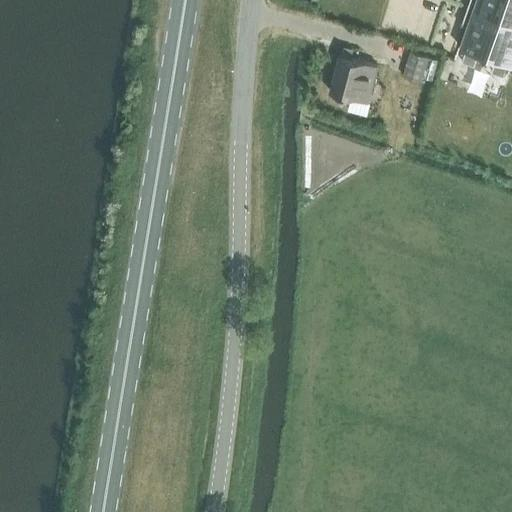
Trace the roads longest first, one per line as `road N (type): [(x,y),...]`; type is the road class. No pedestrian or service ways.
road 1 (primary): [(102,511),(182,0)]
road 2 (unclassified): [(217,511),(241,318),(252,0)]
